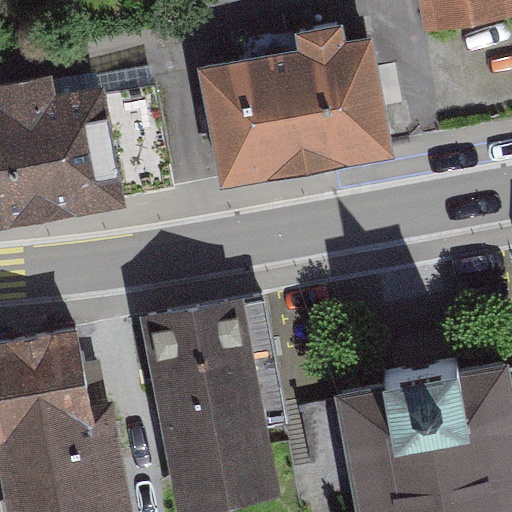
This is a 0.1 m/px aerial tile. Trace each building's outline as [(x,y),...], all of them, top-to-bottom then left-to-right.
[(500,0),(410,0),(413,18),(502,6),(500,0)] [(364,25),(184,58),(207,179),(386,146),(364,25)] [(87,80),(0,94),(0,215),(107,198),(87,80)] [(239,290),(138,308),(174,511),(177,511),(276,495),(239,290)] [(112,511),(78,315),(0,329),(0,460),(9,511),(112,511)] [(509,511),(484,358),(314,388),(335,511),(509,511)]
